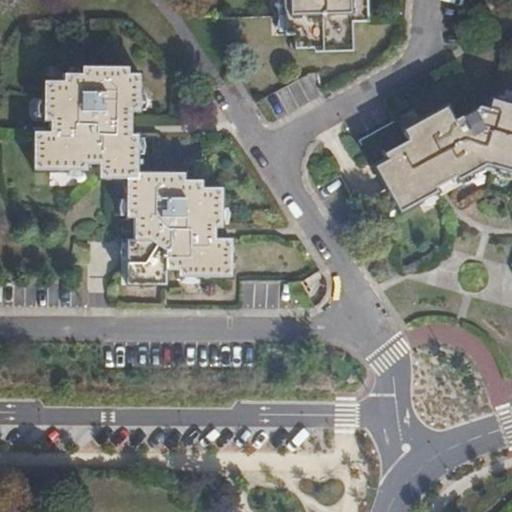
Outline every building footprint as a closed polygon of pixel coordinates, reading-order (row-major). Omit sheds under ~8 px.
[(290,0),(292,32),(300,33),(301,45),(320,44),(320,49),(357,48),(357,18),(373,18),(372,0),(290,0)] [(120,66),(76,65),(76,74),(71,74),(58,73),(58,81),(38,81),(37,120),(46,120),(45,132),(38,131),(29,131),(29,169),(86,170),(86,160),(97,160),(96,174),(123,175),(123,214),(133,214),(133,236),(123,237),(124,282),(161,282),(161,268),(172,269),(172,274),(214,274),(226,274),(226,235),(216,234),(203,234),(203,223),(216,223),(216,185),(199,184),(199,177),(183,177),(179,177),(179,169),(131,169),(132,134),(119,133),(120,125),(127,124),(128,112),(135,113),(135,73),(126,73),(120,73),(120,66)] [(511,101),(495,96),(492,106),(482,103),(458,116),(450,101),(406,123),(412,134),(390,146),(392,151),(377,159),(402,205),(441,185),(434,171),(446,165),(454,171),(458,170),(461,174),(489,160),(511,166),(511,101)] [(366,152),(399,138),(394,125),(360,138),(366,152)] [(511,173),(511,166),(489,160),(461,174),(441,185),(444,190),(490,166),(511,173)] [(216,234),(216,223),(203,223),(203,234),(216,234)]
